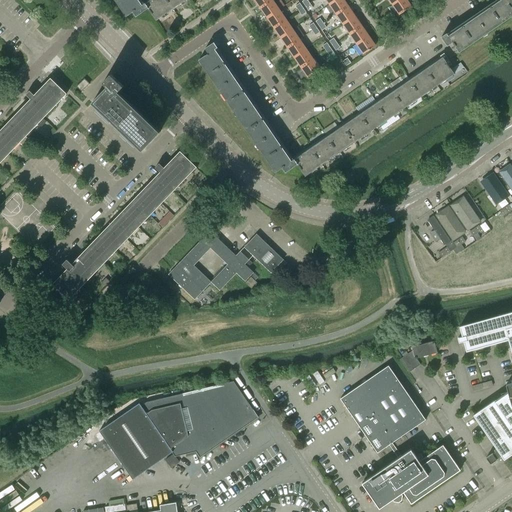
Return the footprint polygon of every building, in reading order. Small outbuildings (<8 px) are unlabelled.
[(114,0),(126,17),(133,12),(136,17),(148,9),(156,21),(185,0),(149,0),(144,4),(142,5),(138,0),(114,0)] [(271,0),(260,8),(267,18),(279,10),(271,0)] [(335,0),(329,4),(336,14),(348,6),(343,0),(335,0)] [(411,7),(406,0),(398,0),(392,5),(399,15),(411,7)] [(511,0),(500,0),(448,36),(447,33),(441,37),(447,46),(452,43),(454,45),(456,48),(459,53),(511,16),(511,8),(511,7),(511,6),(511,0)] [(303,8),(300,3),(295,6),(298,11),(303,8)] [(354,16),(348,6),(336,14),(343,24),(354,16)] [(285,20),(279,10),(267,18),(274,28),(285,20)] [(343,24),(349,34),(361,26),(354,16),(343,24)] [(274,28),(280,38),(292,30),(285,20),(274,28)] [(308,26),(312,31),(316,28),(313,23),(308,26)] [(368,36),(361,26),(349,34),(356,44),(368,36)] [(320,32),(316,28),(312,31),(315,36),(320,32)] [(299,40),(292,30),(280,38),(287,48),(299,40)] [(368,36),(356,44),(363,54),(375,46),(368,36)] [(329,41),(332,46),(337,43),(333,38),(329,41)] [(287,48),(294,57),(306,49),(299,40),(287,48)] [(291,161),(279,143),(215,50),(218,48),(214,42),(205,49),(208,54),(205,55),(198,60),(275,173),(282,168),(285,173),(297,165),(305,176),(454,74),(449,66),(451,65),(443,53),(440,56),(441,58),(410,80),(294,159),(291,161)] [(340,48),(337,43),(332,46),(335,51),(336,50),(339,54),(344,50),(342,47),(340,48)] [(294,57),(301,67),(312,59),(306,49),(294,57)] [(319,70),(312,59),(301,67),(308,78),(319,70)] [(158,134),(160,132),(118,92),(124,86),(120,82),(122,79),(120,77),(118,75),(115,78),(111,74),(103,83),(107,87),(92,102),(143,150),(158,134)] [(0,163),(67,94),(51,78),(37,92),(34,95),(33,94),(30,91),(26,95),(30,99),(0,130),(0,163)] [(391,89),(403,83),(401,78),(388,84),(391,89)] [(81,91),(89,84),(84,79),(76,86),(81,91)] [(62,264),(67,269),(52,284),(54,286),(69,300),(196,167),(182,153),(180,151),(166,166),(164,168),(162,166),(159,164),(155,168),(160,172),(74,261),(72,264),(69,262),(67,259),(62,264)] [(42,162),(48,168),(55,161),(49,155),(42,162)] [(511,166),(500,174),(511,192),(511,166)] [(492,177),(480,184),(496,209),(508,202),(492,177)] [(470,230),(483,221),(468,199),(455,208),(470,230)] [(503,216),(511,209),(511,202),(507,206),(499,211),(503,216)] [(453,209),(441,217),(455,240),(467,232),(453,209)] [(443,244),(452,239),(438,218),(430,224),(443,244)] [(473,237),(482,231),(479,226),(470,232),(473,237)] [(218,240),(212,233),(210,232),(169,275),(194,299),(211,282),(194,265),(210,248),(218,240)] [(283,260),(263,241),(257,235),(244,248),(253,255),(256,259),(271,272),(283,260)] [(462,237),(453,243),(457,248),(461,245),(465,242),(462,237)] [(456,248),(457,248),(453,243),(452,241),(445,245),(447,247),(438,253),(442,258),(450,252),(453,250),(456,248)] [(464,249),(461,245),(457,248),(456,248),(453,250),(456,255),(464,249)] [(227,265),(211,282),(220,290),(236,273),(245,281),(253,273),(247,268),(244,264),(248,260),(240,252),(236,257),(227,248),(218,256),(227,265)] [(109,282),(106,278),(101,283),(104,287),(109,282)] [(501,456),(504,459),(504,460),(511,453),(511,311),(459,326),(462,337),(457,338),(459,343),(464,342),(466,352),(504,342),(508,341),(511,353),(511,383),(506,385),(508,393),(495,402),(494,401),(473,415),(496,448),(494,450),(495,452),(492,454),(486,458),(490,464),(496,459),(501,456)] [(400,359),(409,373),(421,365),(416,358),(437,353),(434,341),(412,347),(413,351),(404,356),(400,359)] [(411,504),(460,470),(443,445),(419,461),(411,449),(401,456),(392,443),(426,420),(388,365),(380,371),(340,399),(377,453),(389,445),(398,458),(386,466),(362,483),(379,508),(392,500),(393,502),(398,503),(401,501),(402,496),(401,494),(403,492),(411,504)] [(234,381),(184,393),(146,402),(141,405),(139,403),(99,431),(133,479),(172,452),(175,456),(186,454),(186,455),(194,453),(194,452),(196,451),(200,457),(229,437),(258,417),(234,381)] [(115,462),(85,458),(82,485),(111,488),(112,477),(111,477),(112,468),(114,468),(115,462)] [(177,511),(176,502),(160,505),(161,510),(148,511),(177,511)]
